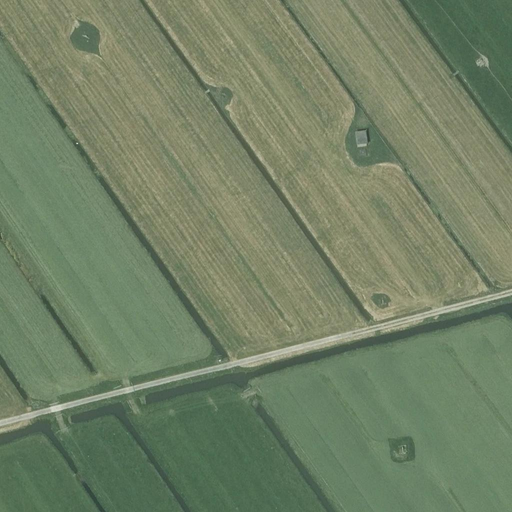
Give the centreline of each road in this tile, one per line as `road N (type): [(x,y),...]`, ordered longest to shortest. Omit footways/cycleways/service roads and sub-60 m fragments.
road 1 (track): [(0,427),(511,294)]
road 2 (track): [(347,511),(261,389),(135,415),(124,381)]
